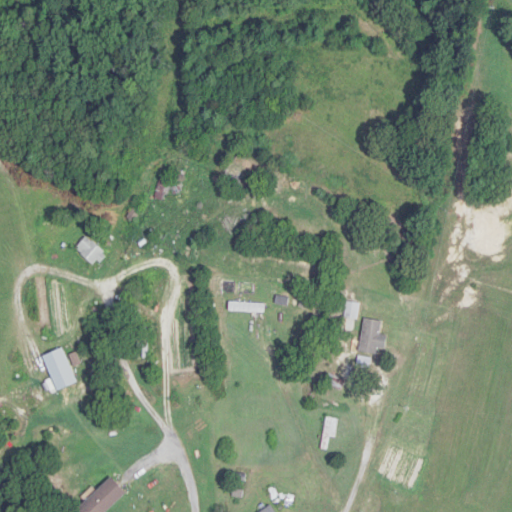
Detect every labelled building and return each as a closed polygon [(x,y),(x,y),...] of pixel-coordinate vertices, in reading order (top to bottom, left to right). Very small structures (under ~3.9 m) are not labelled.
[(249,184),(233,170),(225,180),(240,194),(249,184)] [(156,201),(187,209),(194,184),(163,176),(156,201)] [(77,250),(96,268),(108,256),(89,238),(77,250)] [(361,303),(347,303),(348,319),(361,319),(361,303)] [(265,304),(231,304),(230,312),(264,312),(265,304)] [(361,351),(378,355),(379,348),(386,349),(388,336),(381,335),(383,322),(366,319),(361,351)] [(79,383),(64,349),(45,357),(59,392),(79,383)] [(324,449),(330,449),(331,437),(338,438),(340,419),(326,418),(324,449)] [(107,511),(127,493),(112,477),(77,511),(107,511)]
